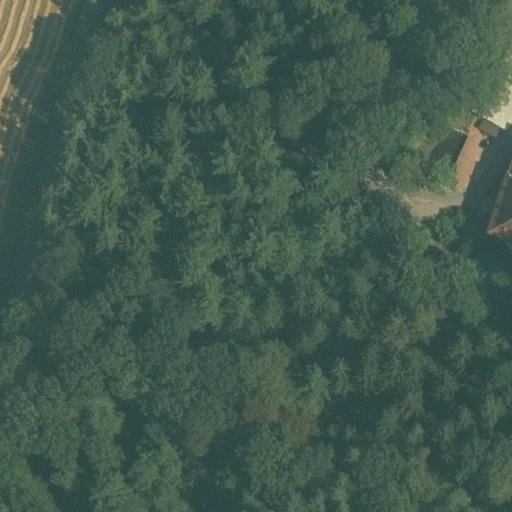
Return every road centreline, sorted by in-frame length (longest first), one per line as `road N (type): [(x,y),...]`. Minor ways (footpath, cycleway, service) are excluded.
road 1 (residential): [(0,348),(90,0)]
road 2 (unknown): [(71,73),(282,143),(376,184)]
